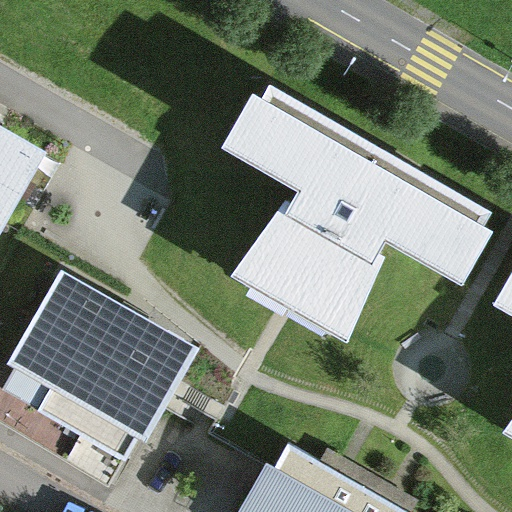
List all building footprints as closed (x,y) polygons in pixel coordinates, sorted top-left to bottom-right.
[(505,219),(273,76),(233,140),(308,186),(257,269),(340,321),(392,238),(466,283),(505,219)] [(0,95),(0,200),(3,202),(46,121),(0,95)] [(62,254),(7,349),(145,428),(200,332),(62,254)] [(511,281),(501,299),(511,305),(511,281)] [(409,511),(291,443),(250,511),(409,511)]
